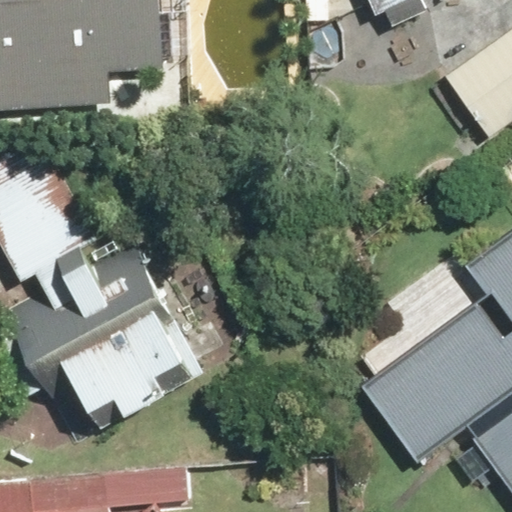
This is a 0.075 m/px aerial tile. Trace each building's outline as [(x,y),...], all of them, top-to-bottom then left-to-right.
[(0,0),(0,111),(124,108),(123,71),(181,70),(179,0),(0,0)] [(383,0),(393,19),(432,0),(383,0)] [(511,29),(451,69),(497,142),(511,133),(511,29)] [(57,127),(0,154),(0,221),(29,282),(45,274),(60,306),(17,327),(43,382),(77,366),(99,412),(128,398),(136,414),(180,394),(173,379),(210,361),(146,227),(112,243),(57,127)] [(363,355),(385,383),(373,392),(429,461),(474,425),(484,438),(460,457),(480,482),(504,462),(511,472),(511,240),(481,266),(464,244),(389,305),(403,322),(363,355)] [(167,511),(163,506),(154,511),(123,511),(120,506),(195,499),(194,464),(0,480),(0,511),(167,511)]
